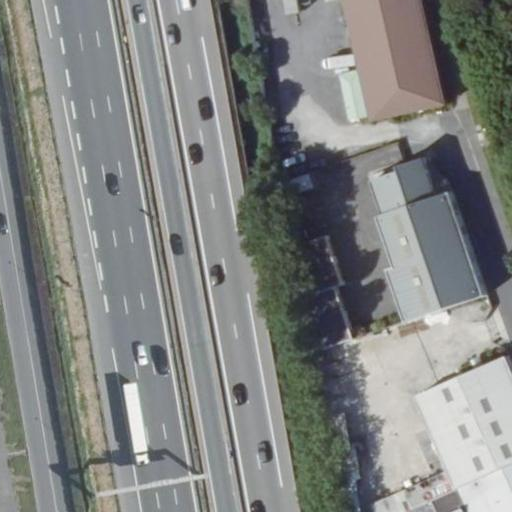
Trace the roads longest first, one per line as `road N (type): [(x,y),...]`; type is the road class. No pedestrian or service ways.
road 1 (motorway): [(266,511),(173,0)]
road 2 (primary): [(230,511),(139,0)]
road 3 (motorway): [(74,0),(164,511)]
road 4 (residential): [(276,9),(297,131),(370,138),(450,132),(511,307)]
